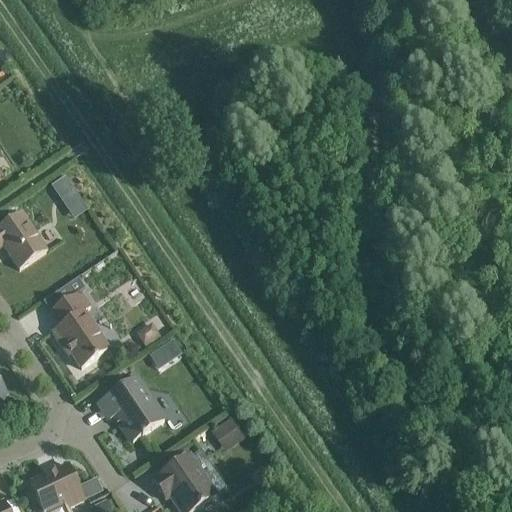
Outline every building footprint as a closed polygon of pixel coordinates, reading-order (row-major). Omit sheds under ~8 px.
[(66,178),(51,188),(63,206),(78,196),(66,178)] [(21,216),(0,229),(0,251),(3,249),(19,273),(47,254),(21,216)] [(69,301),(49,314),(59,329),(51,335),(61,350),(65,348),(81,372),(109,353),(83,315),(90,310),(79,294),(85,290),(78,281),(63,291),(69,301)] [(159,342),(151,330),(137,339),(145,352),(159,342)] [(151,405),(135,380),(98,405),(109,422),(114,418),(132,445),(164,424),(161,420),(161,416),(154,406),(151,405)] [(232,424),(211,438),(218,448),(228,441),(235,452),(245,445),(232,424)] [(216,500),(188,458),(156,479),(157,480),(152,484),(164,503),(170,500),(178,511),(197,511),(203,508),(207,509),(211,507),(212,503),(216,500)] [(45,479),(30,486),(32,490),(30,494),(33,500),(36,501),(41,511),(65,511),(84,503),(68,469),(54,475),(53,474),(44,478),(45,479)] [(254,479),(253,485),(257,491),(263,492),(269,488),(270,482),(266,476),(260,475),(254,479)]
